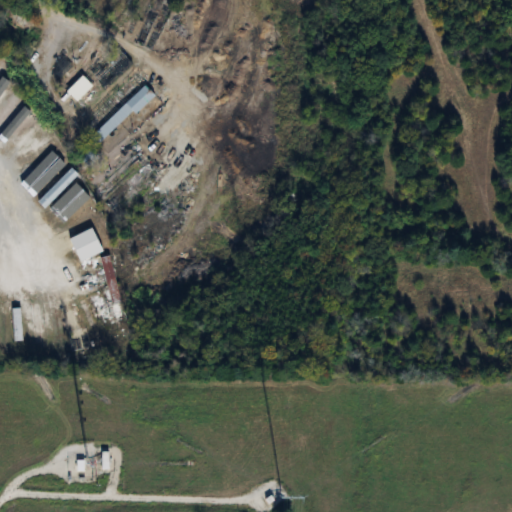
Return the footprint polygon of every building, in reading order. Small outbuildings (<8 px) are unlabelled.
[(96,92),(80,75),(65,90),(81,107),(96,92)] [(120,105),(112,95),(82,122),(92,132),(88,135),(96,145),(151,95),(142,85),(120,105)] [(0,123),(0,137),(6,142),(25,118),(12,108),(0,123)] [(45,134),(30,123),(4,157),(19,169),(45,134)] [(25,195),(37,202),(61,160),(50,154),(54,148),(43,142),(20,182),(29,188),(25,195)] [(71,175),(64,169),(33,208),(40,214),(71,175)] [(97,258),(110,303),(121,300),(108,255),(97,258)] [(21,281),(10,277),(0,303),(0,325),(3,327),(21,281)] [(9,330),(21,332),(21,333),(33,336),(44,289),(21,283),(9,330)] [(59,296),(50,293),(36,338),(46,341),(59,296)]
